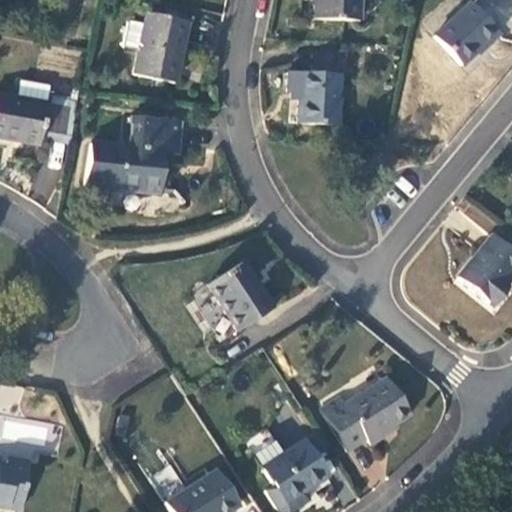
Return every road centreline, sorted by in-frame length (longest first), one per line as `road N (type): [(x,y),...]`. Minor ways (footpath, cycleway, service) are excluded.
road 1 (residential): [(356,288),(307,251),(248,159),(237,103),(251,0)]
road 2 (residential): [(0,208),(77,272),(105,326),(68,363)]
road 3 (residential): [(502,407),(356,288)]
road 4 (residential): [(511,112),(387,253)]
road 5 (tertiary): [(401,511),(502,407)]
